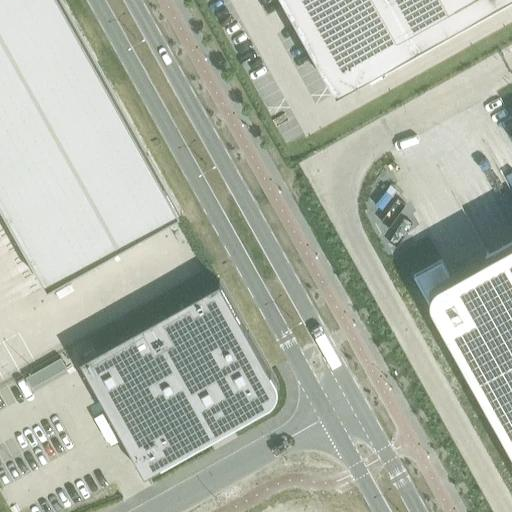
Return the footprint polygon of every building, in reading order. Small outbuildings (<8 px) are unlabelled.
[(0,0),(0,202),(46,286),(79,268),(130,239),(180,211),(62,0),(0,0)] [(285,0),(289,6),(291,5),(299,19),(297,20),(335,89),(493,0),(285,0)] [(442,259),(414,275),(511,449),(511,237),(449,272),(445,264),(442,259)] [(220,280),(80,358),(144,473),(207,438),(208,440),(232,427),(231,425),(266,405),(267,404),(268,404),(270,403),(271,402),(272,400),(273,399),(274,398),(275,397),(275,395),(276,394),(276,392),(277,390),(277,389),(277,387),(277,386),(277,384),(276,382),(276,381),(275,379),(274,378),(220,280)] [(42,368),(27,376),(32,387),(48,378),(42,368)]
